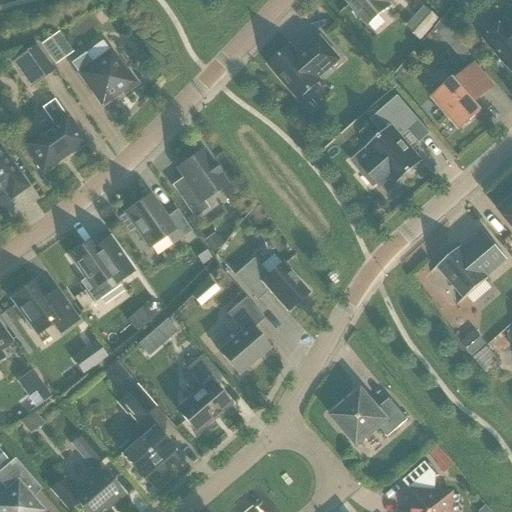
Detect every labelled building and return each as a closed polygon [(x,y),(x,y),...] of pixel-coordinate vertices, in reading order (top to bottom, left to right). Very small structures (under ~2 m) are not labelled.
[(345,0),(368,26),(391,7),(390,5),(395,0),(345,0)] [(406,30),(421,43),(440,21),(425,8),(406,30)] [(511,72),(511,21),(509,24),(506,20),(484,40),(511,73),(511,72)] [(59,33),(42,44),(56,64),(73,52),(59,33)] [(300,55),(292,46),(269,65),(299,100),(322,81),(319,78),(341,59),(321,37),(300,55)] [(448,46),(460,60),(468,53),(457,39),(448,46)] [(12,63),(31,89),(55,72),(36,46),(12,63)] [(93,64),(86,53),(71,64),(102,107),(138,84),(128,70),(126,72),(111,51),(93,64)] [(456,81),(454,79),(431,100),(459,132),(482,112),(477,106),(497,89),(475,64),(456,81)] [(387,130),(366,149),(375,159),(368,164),(382,181),(389,175),(397,185),(423,163),(402,138),(409,132),(418,143),(429,134),(430,135),(431,134),(398,97),(376,116),(387,130)] [(42,109),(54,125),(24,146),(43,172),(86,143),(67,116),(66,116),(55,100),(42,109)] [(0,150),(0,194),(6,190),(11,197),(26,187),(0,150)] [(178,167),(185,178),(173,186),(196,218),(209,209),(204,203),(228,186),(219,173),(221,172),(215,163),(213,165),(202,150),(178,167)] [(119,217),(130,234),(137,229),(150,248),(167,236),(173,244),(191,231),(177,212),(167,219),(151,195),(119,217)] [(511,198),(498,211),(511,227),(511,198)] [(204,241),(212,253),(224,245),(218,237),(217,238),(214,234),(204,241)] [(467,253),(461,247),(438,267),(466,299),(489,279),(488,277),(508,260),(487,236),(467,253)] [(92,241),(69,257),(85,279),(80,283),(95,304),(123,284),(121,281),(134,272),(110,237),(96,247),(92,241)] [(310,293),(282,262),(268,275),(253,259),(234,276),(256,301),(267,291),(287,314),(310,293)] [(209,280),(200,288),(208,297),(217,290),(209,280)] [(65,300),(54,308),(34,282),(11,298),(28,320),(26,321),(25,325),(30,330),(33,331),(34,330),(38,335),(53,324),(60,334),(79,320),(65,300)] [(242,332),(218,352),(239,376),(269,349),(252,329),(264,319),(245,298),(226,314),(242,332)] [(166,320),(139,346),(150,357),(177,332),(166,320)] [(0,326),(0,350),(11,342),(0,326)] [(460,343),(472,357),(486,345),(474,331),(460,343)] [(84,349),(94,363),(105,355),(95,341),(84,349)] [(230,405),(212,384),(221,376),(203,355),(186,369),(203,389),(191,400),(181,399),(180,415),(185,416),(198,430),(195,433),(196,434),(230,405)] [(32,371),(22,378),(39,403),(49,396),(32,371)] [(128,414),(136,423),(144,417),(155,408),(137,387),(131,392),(117,404),(127,415),(128,414)] [(331,416),(357,447),(379,428),(388,438),(408,420),(390,399),(378,409),(361,390),(331,416)] [(153,428),(144,417),(136,423),(131,428),(130,436),(136,443),(122,455),(143,479),(175,452),(154,428),(153,428)] [(71,445),(93,470),(106,458),(84,433),(71,445)] [(446,456),(437,464),(444,472),(453,465),(446,456)] [(15,459),(0,471),(0,483),(7,492),(0,498),(0,511),(42,511),(43,511),(23,489),(33,480),(15,459)] [(425,463),(404,482),(412,492),(410,511),(450,511),(452,494),(435,493),(437,476),(425,463)] [(63,479),(50,490),(69,511),(78,503),(85,511),(99,511),(111,503),(113,505),(124,496),(103,471),(76,494),(63,479)]
